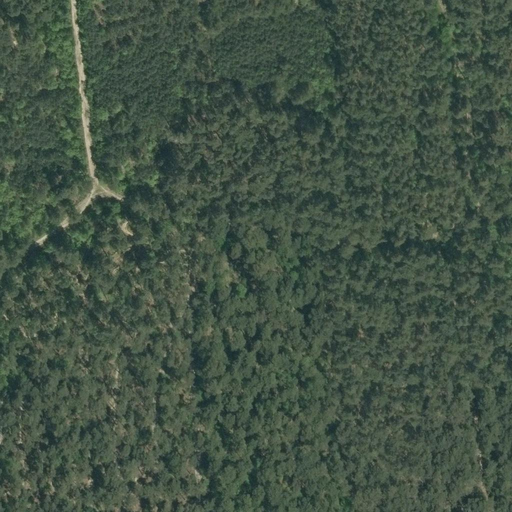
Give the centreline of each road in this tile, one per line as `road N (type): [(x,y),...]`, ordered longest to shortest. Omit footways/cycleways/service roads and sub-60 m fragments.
road 1 (track): [(436,232),(369,245),(317,242),(212,225),(97,187)]
road 2 (track): [(436,232),(497,511)]
road 3 (track): [(97,187),(73,0)]
road 4 (track): [(0,267),(64,225),(97,187)]
